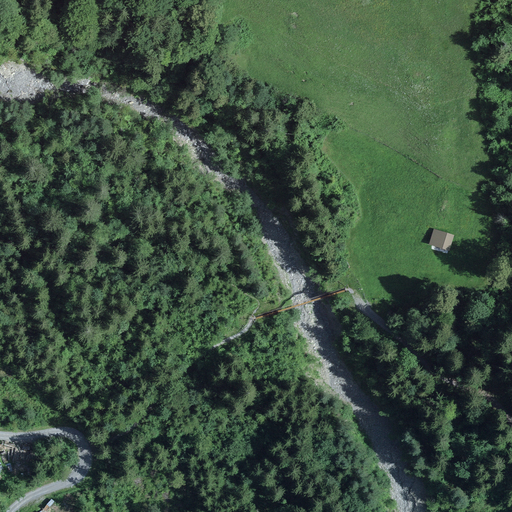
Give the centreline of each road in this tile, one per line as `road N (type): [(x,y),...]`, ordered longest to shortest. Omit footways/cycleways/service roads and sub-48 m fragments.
road 1 (track): [(511,423),(490,399),(428,368),(344,290)]
road 2 (track): [(416,356),(458,348),(476,333),(511,246)]
